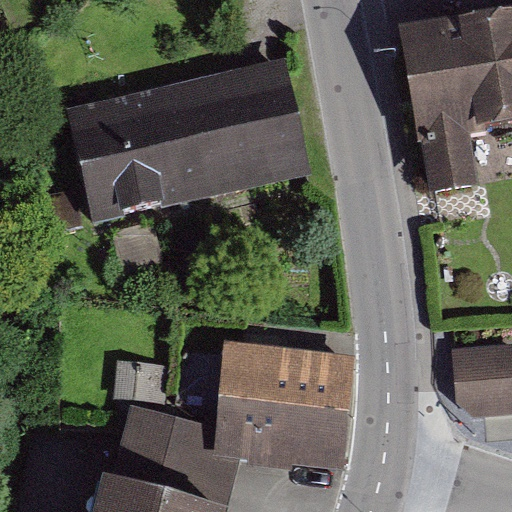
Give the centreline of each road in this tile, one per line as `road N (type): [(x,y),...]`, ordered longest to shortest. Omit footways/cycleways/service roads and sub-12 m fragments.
road 1 (tertiary): [(382,472),(388,359),(335,0)]
road 2 (residential): [(511,497),(382,472)]
